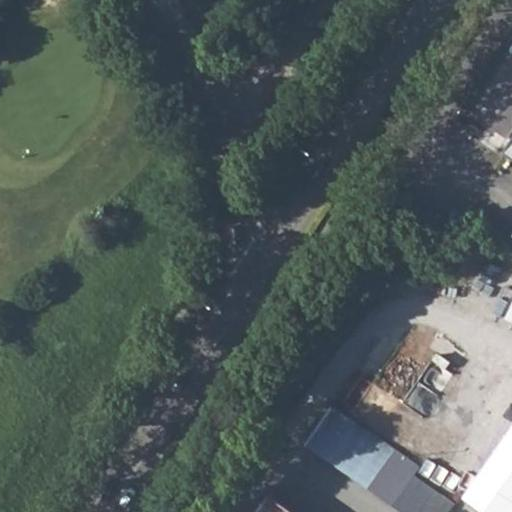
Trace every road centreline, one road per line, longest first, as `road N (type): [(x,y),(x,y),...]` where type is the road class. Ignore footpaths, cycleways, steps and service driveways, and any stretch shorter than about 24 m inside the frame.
road 1 (tertiary): [(108,511),(440,0)]
road 2 (unclassified): [(439,178),(440,119),(511,6)]
